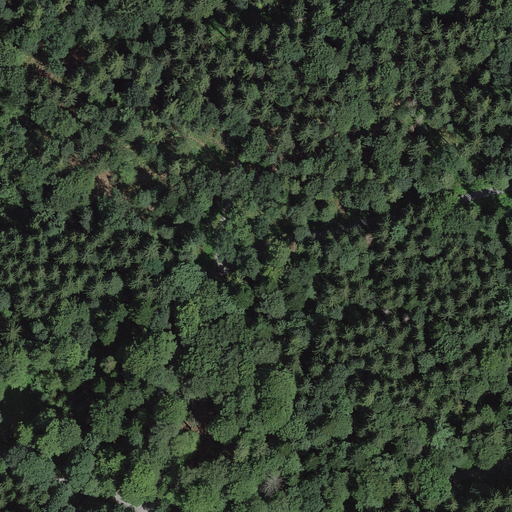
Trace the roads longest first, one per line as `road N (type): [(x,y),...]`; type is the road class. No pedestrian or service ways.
road 1 (track): [(511,185),(245,254),(218,271),(172,357),(146,504)]
road 2 (track): [(511,460),(350,511)]
road 3 (track): [(0,460),(146,504)]
